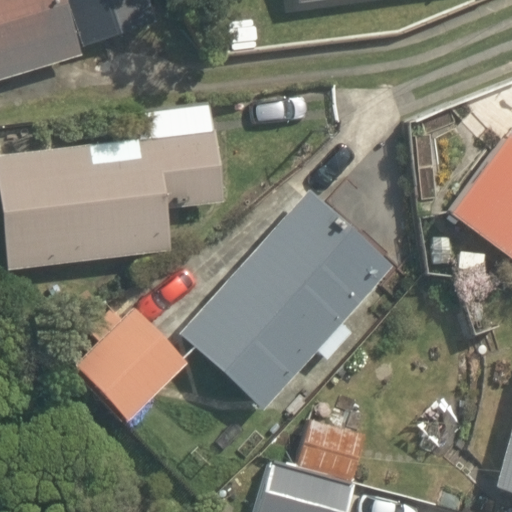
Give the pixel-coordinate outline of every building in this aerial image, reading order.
[(17,78),(79,58),(62,0),(0,0),(0,117),(26,109),(17,78)] [(140,143),(0,158),(0,229),(6,275),(168,256),(165,213),(224,207),(209,105),(136,115),(140,143)] [(511,141),(507,137),(447,216),(511,265),(511,141)] [(393,269),(308,194),(176,336),(261,414),(316,355),(326,365),(350,337),(340,328),(393,269)] [(98,344),(74,368),(129,424),(187,367),(132,311),(120,323),(109,312),(88,333),(98,344)] [(511,495),(511,419),(491,490),(511,495)] [(296,470),(351,486),(363,437),(309,422),(296,470)] [(347,511),(354,487),(351,486),(296,470),(271,463),(257,511),(347,511)]
